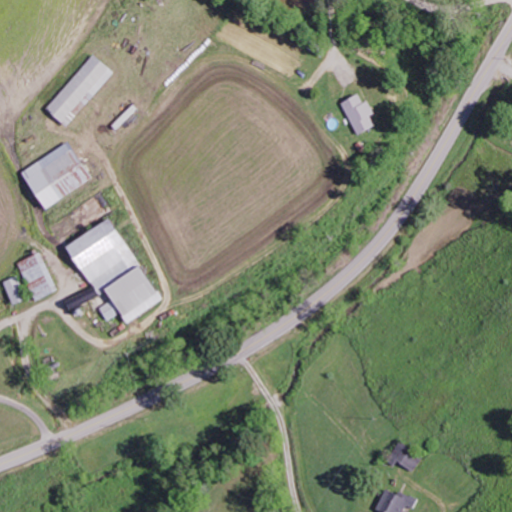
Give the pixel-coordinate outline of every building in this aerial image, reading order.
[(119,73),(98,54),(51,109),(72,127),(119,73)] [(364,137),(382,127),(377,117),(381,114),(374,102),(369,104),(364,95),(346,104),(364,137)] [(29,169),(51,209),(100,182),(77,142),(29,169)] [(75,245),(99,287),(73,303),(78,311),(114,290),(120,300),(106,308),(114,322),(129,313),(135,323),(170,302),(148,264),(146,265),(119,219),(75,245)] [(64,292),(47,253),(23,264),(41,302),(64,292)] [(11,281),(17,306),(31,302),(25,278),(11,281)] [(400,466),(403,461),(417,470),(427,455),(405,441),(392,460),(400,466)]
